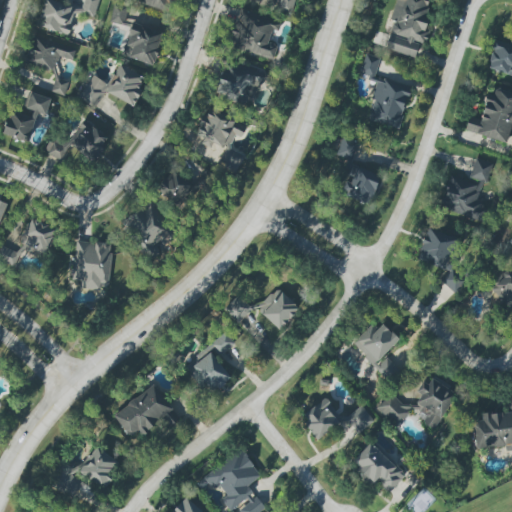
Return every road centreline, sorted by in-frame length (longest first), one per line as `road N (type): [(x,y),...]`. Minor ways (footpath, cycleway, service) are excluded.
road 1 (residential): [(0,487),(31,429),(176,299),(262,208),(299,135),(343,0)]
road 2 (residential): [(368,271),(289,376),(164,471),(128,511)]
road 3 (residential): [(473,0),(413,185),(368,271)]
road 4 (residential): [(87,205),(146,151),(174,102),(209,0)]
road 5 (residential): [(368,271),(481,365)]
road 6 (residential): [(250,407),(334,511)]
road 7 (residential): [(262,208),(336,266),(368,271)]
road 8 (residential): [(368,271),(291,212),(262,208)]
